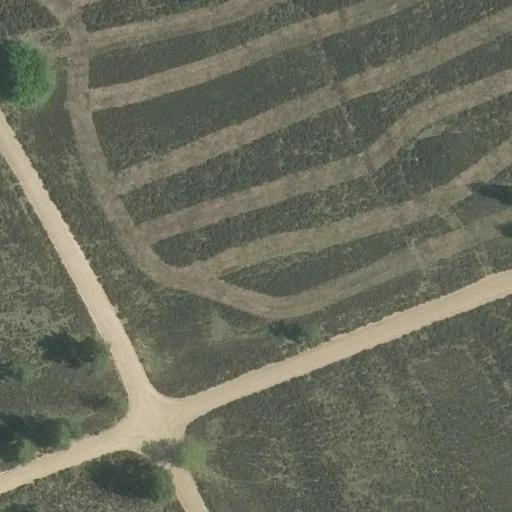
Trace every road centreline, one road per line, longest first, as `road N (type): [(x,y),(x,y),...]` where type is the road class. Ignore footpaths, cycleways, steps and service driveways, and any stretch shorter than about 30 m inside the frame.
road 1 (track): [(511,283),(153,422),(0,124)]
road 2 (track): [(201,511),(153,422),(0,483)]
